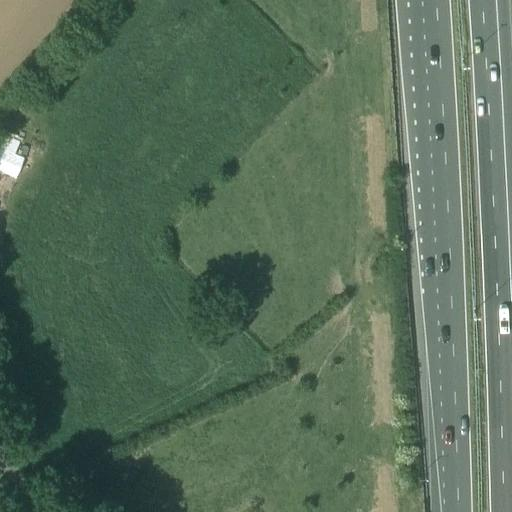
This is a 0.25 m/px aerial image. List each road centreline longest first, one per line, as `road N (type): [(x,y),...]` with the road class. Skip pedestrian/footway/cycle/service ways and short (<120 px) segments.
road 1 (motorway): [(428,0),(449,511)]
road 2 (motorway): [(511,511),(490,0)]
